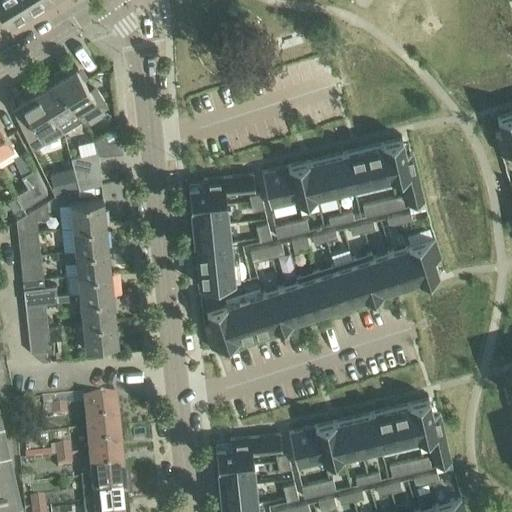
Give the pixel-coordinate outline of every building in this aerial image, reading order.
[(0,0),(0,13),(8,25),(30,12),(22,0),(0,0)] [(22,0),(30,12),(48,0),(22,0)] [(81,120),(82,120),(107,105),(97,89),(91,92),(76,67),(67,72),(64,67),(53,74),(81,120)] [(35,85),(64,131),(81,120),(53,74),(35,85)] [(32,122),(21,128),(32,149),(46,141),(64,131),(35,85),(25,91),(28,96),(19,101),(32,122)] [(501,130),(495,133),(501,153),(511,149),(511,111),(497,116),(501,130)] [(0,124),(0,151),(12,144),(0,124)] [(97,146),(98,150),(98,154),(122,152),(120,139),(106,140),(101,135),(93,139),(97,146)] [(402,137),(381,142),(389,176),(401,173),(408,203),(424,199),(412,149),(405,151),(402,137)] [(381,142),(345,150),(354,184),(355,189),(374,184),(373,180),(389,176),(381,142)] [(345,150),(326,155),(335,194),(355,189),(354,184),(345,150)] [(76,178),(100,171),(99,159),(82,163),(80,155),(71,157),(73,166),(76,178)] [(326,155),(307,159),(317,198),(335,194),(326,155)] [(307,159),(287,164),(296,199),(297,203),(317,198),(307,159)] [(287,164),(261,170),(270,205),(296,199),(287,164)] [(21,174),(27,185),(14,193),(22,206),(47,191),(34,166),(21,174)] [(100,171),(76,178),(79,189),(101,183),(100,171)] [(203,184),(188,186),(190,205),(226,201),(225,191),(254,188),(253,172),(202,177),(203,184)] [(260,191),(249,194),(250,202),(262,199),(260,191)] [(47,200),(47,199),(26,212),(22,206),(14,193),(0,201),(0,214),(6,225),(47,200)] [(401,194),(394,196),(397,208),(404,206),(401,194)] [(394,196),(386,198),(389,210),(397,208),(394,196)] [(105,222),(103,198),(70,201),(72,225),(105,222)] [(386,198),(378,200),(381,212),(389,210),(386,198)] [(262,199),(250,202),(252,210),(264,207),(262,199)] [(37,229),(36,218),(48,217),(47,200),(6,225),(16,219),(17,231),(37,229)] [(378,200),(370,202),(373,213),(381,212),(378,200)] [(226,201),(190,205),(192,224),(228,220),(226,201)] [(370,202),(362,203),(365,215),(373,213),(370,202)] [(352,210),(340,213),(342,221),(353,218),(352,210)] [(410,210),(398,213),(400,221),(412,219),(410,210)] [(340,213),(328,216),(330,224),(342,221),(340,213)] [(398,213),(386,216),(388,224),(400,221),(398,213)] [(306,217),(299,218),(301,230),(308,229),(306,217)] [(299,218),(290,220),(293,232),(301,230),(299,218)] [(373,219),(360,222),(362,230),(374,227),(373,219)] [(228,220),(192,224),(194,243),(230,239),(228,220)] [(290,220),(283,222),(285,234),(293,232),(290,220)] [(108,246),(105,222),(72,225),(75,249),(65,250),(108,246)] [(267,222),(255,224),(257,232),(269,229),(267,222)] [(283,222),(274,224),(277,236),(285,234),(283,222)] [(360,222),(349,225),(351,233),(362,230),(360,222)] [(335,228),(323,231),(325,239),(337,236),(335,228)] [(40,253),(37,229),(17,231),(20,255),(40,253)] [(269,229),(257,232),(259,240),(271,237),(269,229)] [(323,231),(311,234),(313,242),(325,239),(323,231)] [(307,235),(299,237),(302,249),(310,247),(307,235)] [(434,235),(408,243),(419,278),(438,271),(434,257),(441,255),(434,235)] [(299,237),(291,239),(294,251),(302,249),(299,237)] [(230,239),(194,243),(198,283),(205,283),(217,282),(229,280),(234,280),(230,239)] [(281,241),(274,243),(276,255),(284,253),(281,241)] [(274,243),(265,245),(268,257),(276,255),(274,243)] [(408,243),(389,249),(400,284),(419,278),(408,243)] [(265,245),(257,247),(260,259),(268,257),(265,245)] [(66,261),(76,260),(77,274),(110,270),(108,246),(65,250),(66,261)] [(257,247),(249,249),(252,260),(260,259),(257,247)] [(389,249),(372,255),(384,289),(400,284),(389,249)] [(371,250),(351,257),(364,296),(384,289),(372,255),(371,250)] [(20,255),(22,279),(43,277),(40,253),(20,255)] [(351,257),(333,262),(346,302),(364,296),(351,257)] [(333,262),(315,268),(328,307),(346,302),(333,262)] [(315,268),(296,275),(297,279),(308,314),(328,307),(315,268)] [(22,279),(23,286),(25,303),(45,301),(80,297),(80,298),(113,294),(110,270),(77,274),(79,291),(56,293),(55,284),(43,285),(43,277),(22,279)] [(297,279),(280,285),(292,319),(308,314),(297,279)] [(229,280),(217,282),(218,290),(230,289),(229,280)] [(217,282),(205,283),(206,291),(218,290),(217,282)] [(280,285),(262,291),(273,325),(292,319),(280,285)] [(262,291),(226,302),(237,337),(273,325),(262,291)] [(82,322),(115,318),(113,294),(80,298),(82,322)] [(27,327),(47,325),(45,301),(25,303),(27,327)] [(211,323),(204,325),(210,345),(237,337),(226,302),(206,309),(211,323)] [(85,346),(118,342),(115,318),(82,322),(85,346)] [(30,352),(50,350),(47,325),(27,327),(30,352)] [(428,397),(408,402),(416,437),(428,434),(435,463),(451,459),(439,409),(432,411),(428,397)] [(116,401),(83,404),(86,429),(118,426),(116,401)] [(408,402),(372,410),(382,450),(401,445),(399,441),(416,437),(408,402)] [(66,405),(50,406),(51,417),(67,416),(66,405)] [(372,410),(353,415),(363,454),(382,450),(372,410)] [(353,415),(335,419),(344,459),(363,454),(353,415)] [(335,419),(314,424),(323,459),(324,464),(344,459),(335,419)] [(314,424),(288,430),(297,465),(323,459),(314,424)] [(121,450),(118,426),(86,429),(88,454),(121,450)] [(0,511),(18,511),(0,432),(0,511)] [(230,444),(215,446),(217,464),(253,460),(252,451),(281,448),(280,432),(229,437),(230,444)] [(70,445),(54,447),(55,449),(55,457),(71,456),(70,445)] [(121,450),(88,454),(71,456),(55,457),(36,458),(37,468),(72,465),(72,464),(89,463),(91,478),(123,475),(121,450)] [(287,451),(275,454),(277,462),(289,459),(287,451)] [(428,454),(421,456),(424,468),(431,466),(428,454)] [(421,456),(413,458),(415,469),(424,468),(421,456)] [(413,458),(404,460),(407,471),(415,469),(413,458)] [(289,459),(277,462),(279,470),(291,467),(289,459)] [(253,460),(217,464),(219,486),(255,482),(253,460)] [(404,460),(397,461),(399,473),(407,471),(404,460)] [(397,461),(389,463),(392,475),(399,473),(397,461)] [(378,470),(367,473),(369,481),(380,478),(378,470)] [(437,470),(425,473),(427,481),(438,478),(437,470)] [(367,473),(355,476),(357,484),(369,481),(367,473)] [(425,473),(413,476),(415,484),(427,481),(425,473)] [(129,475),(123,475),(91,478),(81,479),(83,504),(93,503),(126,500),(125,490),(131,490),(129,475)] [(332,477),(325,479),(328,490),(335,489),(332,477)] [(325,479),(317,480),(320,492),(328,490),(325,479)] [(399,479),(388,482),(390,490),(401,487),(399,479)] [(317,480),(309,482),(312,494),(320,492),(317,480)] [(255,482),(219,486),(221,503),(257,500),(255,482)] [(294,482),(283,484),(284,492),(296,489),(294,482)] [(309,482),(301,484),(304,496),(312,494),(309,482)] [(388,482),(376,485),(378,493),(390,490),(388,482)] [(361,488),(351,491),(352,499),(363,496),(361,488)] [(296,489),(284,492),(286,500),(298,497),(296,489)] [(351,491),(338,494),(340,502),(352,499),(351,491)] [(333,495),(325,497),(328,509),(336,507),(333,495)] [(466,511),(461,495),(435,503),(438,511),(466,511)] [(29,498),(31,510),(39,509),(46,508),(45,497),(29,498)] [(325,497),(318,499),(320,511),(328,509),(325,497)] [(93,503),(83,504),(84,511),(126,511),(126,500),(93,503)] [(258,511),(257,500),(221,503),(221,511),(258,511)] [(309,511),(307,501),(300,503),(302,511),(309,511)] [(302,511),(300,503),(292,505),(293,511),(302,511)] [(438,511),(435,503),(416,509),(416,511),(438,511)]
